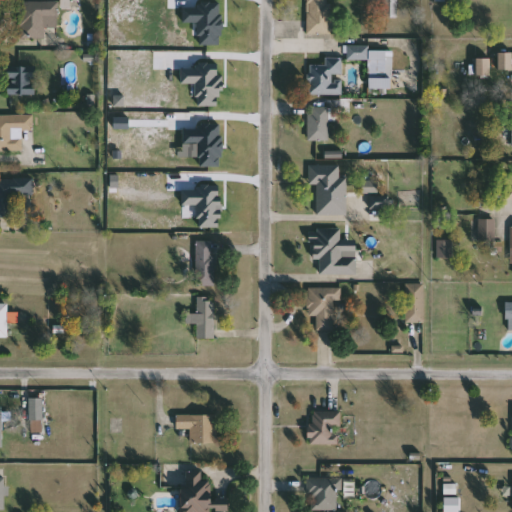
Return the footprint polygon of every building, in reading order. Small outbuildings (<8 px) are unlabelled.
[(330,0),(330,34),(308,34),(308,0),(330,0)] [(384,17),(384,0),(399,0),(399,17),(384,17)] [(21,38),(21,2),(59,2),(59,17),(45,17),(45,38),(21,38)] [(369,72),(369,60),(348,59),(348,49),(393,50),(393,73),(369,72)] [(325,65),(325,58),(343,58),(343,95),(310,95),(310,65),(325,65)] [(7,67),(36,67),(36,95),(7,95),(7,67)] [(328,107),(328,139),(308,139),(308,107),(328,107)] [(0,115),(34,115),(34,130),(23,130),(23,152),(0,151),(0,115)] [(346,214),(317,214),(317,184),(310,184),(310,165),(346,165),(346,214)] [(0,178),(33,178),(33,195),(11,195),(11,217),(0,217),(0,178)] [(371,207),(371,196),(388,196),(388,207),(371,207)] [(481,220),(492,220),(492,240),(481,240),(481,220)] [(356,273),(319,274),(319,259),(313,259),(313,228),(342,228),(342,256),(356,256),(356,273)] [(437,258),(437,239),(453,239),(453,258),(437,258)] [(196,285),(196,241),(215,241),(215,285),(196,285)] [(406,283),(425,283),(425,323),(406,323),(406,283)] [(308,317),(308,288),(338,288),(338,330),(317,330),(317,317),(308,317)] [(197,324),(187,323),(187,313),(197,313),(198,297),(215,297),(215,339),(197,339),(197,324)] [(0,304),(9,304),(9,338),(0,338),(0,304)] [(42,420),(30,420),(30,399),(42,399),(42,420)] [(340,412),(340,444),(310,444),(310,412),(340,412)] [(217,415),(217,445),(190,445),(190,430),(177,430),(177,415),(217,415)] [(228,511),(209,511),(183,511),(183,470),(202,470),(202,481),(211,481),(211,499),(228,499),(228,511)] [(314,511),(314,496),(308,496),(308,478),(343,478),(343,492),(338,492),(338,511),(314,511)]
